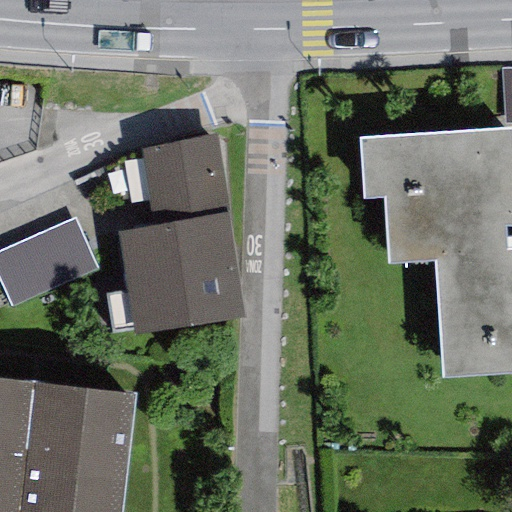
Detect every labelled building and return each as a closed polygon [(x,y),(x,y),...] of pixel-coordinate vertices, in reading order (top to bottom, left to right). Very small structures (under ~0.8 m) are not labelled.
[(140,148),(154,226),(227,211),(230,211),(216,135),(140,148)] [(511,136),(391,143),(397,266),(452,264),(457,355),(511,352),(511,136)] [(245,316),(227,211),(154,226),(117,232),(127,290),(105,294),(112,333),(132,330),(133,336),(245,316)] [(1,256),(18,297),(103,264),(87,222),(1,256)] [(120,511),(133,394),(0,377),(0,511),(120,511)]
